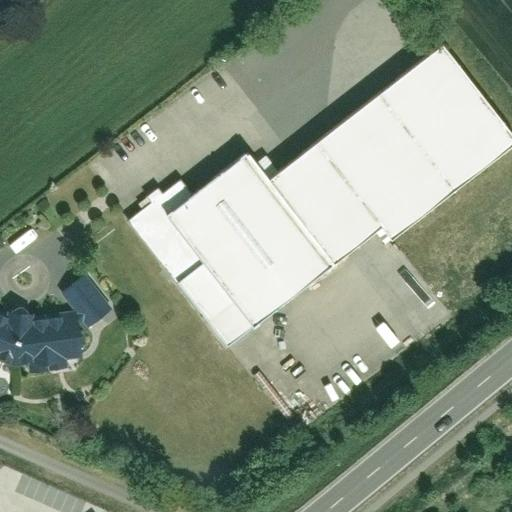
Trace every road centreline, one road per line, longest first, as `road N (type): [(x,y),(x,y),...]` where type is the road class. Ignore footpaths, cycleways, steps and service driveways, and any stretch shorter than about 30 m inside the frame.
road 1 (primary): [(332,511),(511,362)]
road 2 (residential): [(170,511),(0,441)]
